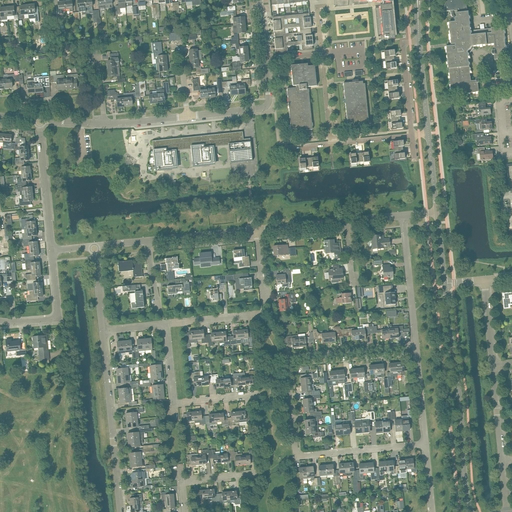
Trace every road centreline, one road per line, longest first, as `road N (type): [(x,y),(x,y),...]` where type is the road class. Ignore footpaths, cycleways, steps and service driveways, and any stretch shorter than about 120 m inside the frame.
road 1 (tertiary): [(471,511),(444,283)]
road 2 (residential): [(297,454),(287,360),(416,345)]
road 3 (residential): [(120,511),(102,331)]
road 4 (residential): [(51,250),(39,119)]
road 5 (residential): [(416,345),(403,215)]
road 6 (residential): [(297,454),(425,444)]
road 7 (residential): [(187,116),(264,107),(264,59)]
road 8 (residential): [(288,146),(412,135)]
road 9 (residential): [(0,321),(55,317),(51,250)]
